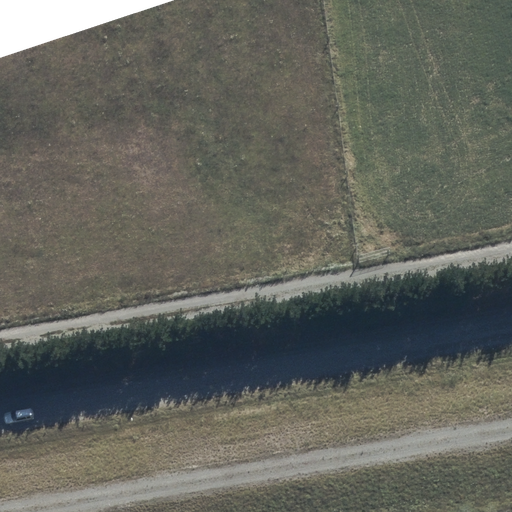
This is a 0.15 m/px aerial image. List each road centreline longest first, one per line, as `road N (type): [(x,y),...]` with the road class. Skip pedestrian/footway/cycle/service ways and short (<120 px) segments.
road 1 (unclassified): [(0,418),(511,328)]
road 2 (track): [(511,440),(70,511)]
